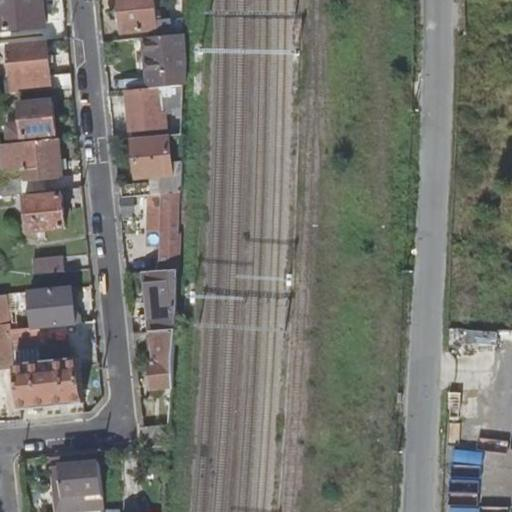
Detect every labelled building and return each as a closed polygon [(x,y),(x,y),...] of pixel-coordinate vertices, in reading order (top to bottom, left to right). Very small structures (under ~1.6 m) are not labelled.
[(46,27),(43,0),(0,0),(0,29),(0,32),(46,27)] [(158,33),(154,0),(118,0),(123,36),(158,33)] [(159,90),(183,88),(183,37),(143,41),(146,72),(147,92),(159,90)] [(73,89),(72,74),(51,76),(47,41),(9,45),(14,85),(45,82),(45,92),(73,89)] [(147,92),(129,93),(133,134),(163,131),(162,111),(174,110),(173,105),(183,104),(183,88),(159,90),(147,92)] [(54,101),(20,105),(24,138),(58,134),(54,101)] [(174,110),(162,111),(163,131),(168,130),(174,110)] [(170,138),(171,148),(182,147),(182,137),(170,138)] [(180,195),(181,165),(173,166),(171,148),(170,138),(132,141),(137,181),(151,179),(152,184),(122,187),(124,201),(157,197),(180,195)] [(62,181),(58,141),(3,147),(6,176),(32,173),(33,185),(62,181)] [(0,198),(24,196),(22,180),(0,182),(0,198)] [(51,197),(50,193),(27,196),(32,234),(67,230),(63,196),(51,197)] [(163,273),(178,272),(180,195),(157,197),(159,215),(160,235),(163,273)] [(148,236),(160,235),(159,215),(146,217),(148,236)] [(66,253),(36,257),(38,273),(68,269),(66,253)] [(152,335),(176,333),(178,272),(163,273),(146,275),(152,335)] [(73,291),(30,296),(33,330),(76,325),(73,291)] [(0,311),(10,311),(9,298),(0,298),(0,311)] [(0,372),(0,375),(16,373),(15,366),(12,332),(11,318),(0,319),(0,372)] [(511,328),(497,329),(480,328),(480,359),(472,359),(472,380),(485,380),(485,385),(511,384),(511,328)] [(151,392),(173,390),(176,333),(152,335),(153,343),(155,365),(148,366),(151,392)] [(134,345),(153,343),(152,335),(133,337),(134,345)] [(16,373),(20,413),(85,406),(80,358),(71,359),(69,344),(40,347),(42,357),(36,358),(37,364),(15,366),(16,373)] [(143,433),(145,448),(167,445),(169,430),(143,433)] [(60,469),(64,511),(104,511),(100,465),(60,469)] [(56,511),(64,511),(60,469),(52,470),(56,511)]
